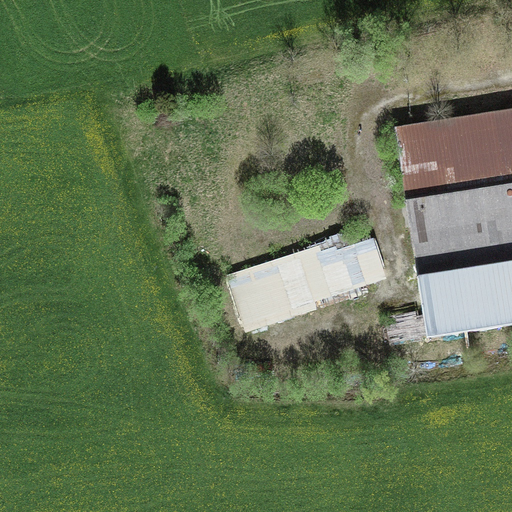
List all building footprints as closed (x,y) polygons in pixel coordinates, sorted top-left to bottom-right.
[(321,94),(290,106),(302,138),(333,126),(321,94)] [(511,109),(394,128),(416,268),(511,253),(511,109)] [(356,286),(371,282),(359,246),(344,251),(356,286)] [(511,253),(416,268),(427,338),(511,325),(511,253)] [(309,256),(224,284),(239,329),(324,301),(309,256)]
